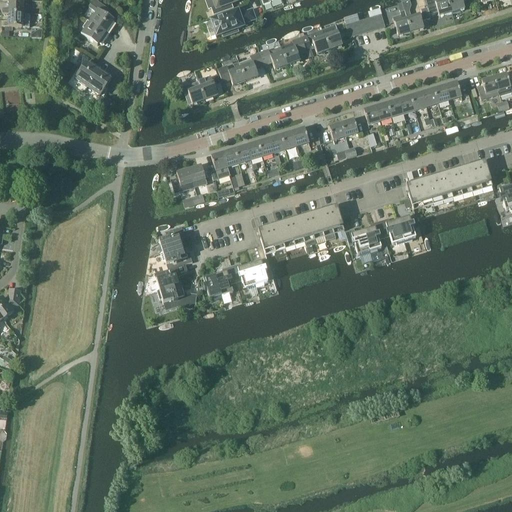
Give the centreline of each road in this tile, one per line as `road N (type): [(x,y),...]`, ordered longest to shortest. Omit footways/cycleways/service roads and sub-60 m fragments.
road 1 (residential): [(122,155),(176,151),(511,50)]
road 2 (unclassified): [(71,511),(122,155)]
road 3 (residential): [(243,215),(511,134)]
road 4 (residential): [(122,155),(145,0)]
road 5 (residential): [(122,155),(0,139)]
